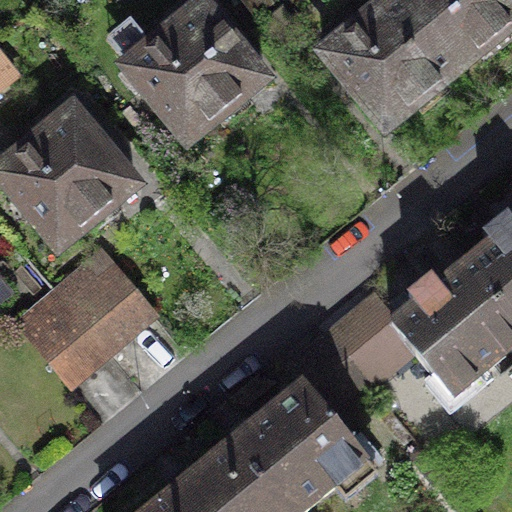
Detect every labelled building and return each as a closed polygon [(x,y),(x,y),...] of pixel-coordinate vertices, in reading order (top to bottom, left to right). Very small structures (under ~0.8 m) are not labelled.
[(352,30),(323,54),(384,129),(459,68),(403,0),(389,0),(374,12),(370,8),(348,25),(352,30)] [(511,0),(403,0),(459,68),(511,24),(511,0)] [(154,44),(125,68),(187,142),(262,80),(201,6),(177,26),(172,20),(149,39),(154,44)] [(0,60),(0,88),(14,77),(0,60)] [(24,149),(0,169),(0,179),(58,248),(133,185),(71,112),(47,132),(42,126),(20,144),(24,149)] [(491,243),(468,264),(511,316),(511,221),(506,214),(483,234),(491,243)] [(511,348),(511,316),(468,264),(438,288),(430,277),(407,296),(416,306),(395,323),(374,298),(327,336),(367,385),(369,388),(413,353),(450,399),(511,348)] [(87,270),(57,295),(107,354),(153,316),(115,270),(99,284),(87,270)] [(69,387),(107,354),(57,295),(19,327),(69,387)] [(231,441),(288,511),(303,511),(365,462),(328,417),(367,385),(327,336),(285,370),(299,386),(231,441)] [(288,511),(231,441),(144,511),(288,511)]
